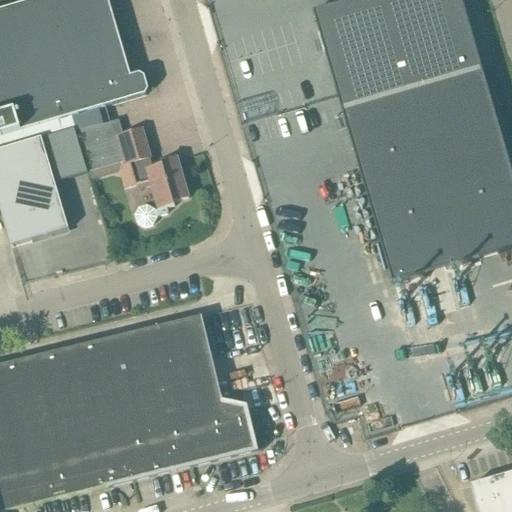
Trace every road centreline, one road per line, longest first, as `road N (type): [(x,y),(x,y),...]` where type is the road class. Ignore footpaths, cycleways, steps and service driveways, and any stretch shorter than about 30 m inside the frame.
road 1 (unclassified): [(0,310),(250,258)]
road 2 (unclassified): [(250,258),(186,18)]
road 3 (unclassified): [(315,479),(250,258)]
road 4 (unclassified): [(315,479),(511,423)]
